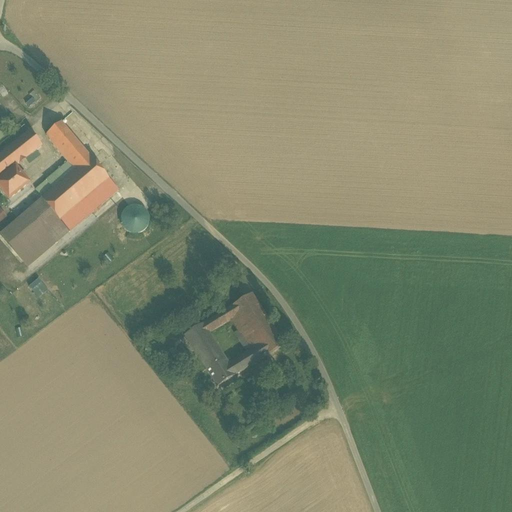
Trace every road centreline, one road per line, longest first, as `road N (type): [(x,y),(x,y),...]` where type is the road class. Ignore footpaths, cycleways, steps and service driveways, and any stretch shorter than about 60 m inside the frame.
road 1 (unclassified): [(378,511),(318,361),(283,304),(16,51),(0,45)]
road 2 (track): [(335,405),(181,511)]
